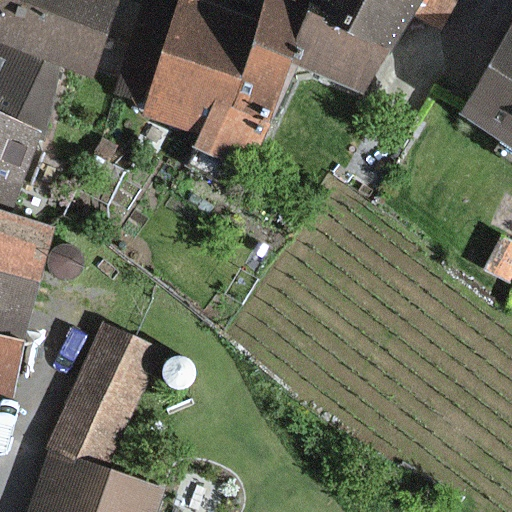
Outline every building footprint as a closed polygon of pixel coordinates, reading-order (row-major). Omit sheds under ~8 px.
[(107,0),(0,0),(0,43),(59,65),(81,73),(107,0)] [(233,79),(250,18),(194,0),(173,0),(166,24),(137,13),(112,92),(141,102),(138,114),(194,136),(207,100),(225,107),(233,79)] [(296,12),(299,0),(255,0),(250,18),(233,79),(225,107),(207,100),(194,136),(189,149),(246,170),(279,62),(296,12)] [(299,0),(296,12),(382,50),(407,15),(415,0),(299,0)] [(415,0),(407,15),(437,32),(453,0),(415,0)] [(382,50),(296,12),(279,62),(356,95),(382,50)] [(511,22),(508,19),(456,111),(511,149),(511,22)] [(59,65),(0,43),(0,115),(43,134),(59,65)] [(0,115),(0,210),(6,212),(33,139),(40,141),(43,134),(0,115)] [(0,273),(36,282),(51,226),(6,212),(0,210),(0,273)] [(511,242),(501,238),(485,269),(510,281),(511,277),(511,242)] [(48,270),(51,275),(55,278),(61,280),(66,280),(72,278),(76,275),(79,270),(81,264),(80,258),(78,253),(74,249),(69,246),(63,246),(57,247),(52,250),(49,254),(46,259),(46,265),(48,270)] [(36,282),(0,273),(0,338),(16,342),(21,342),(36,282)] [(102,323),(47,446),(108,469),(160,349),(102,323)] [(0,393),(7,395),(16,342),(0,338),(0,393)] [(161,382),(164,386),(168,389),(173,390),(179,389),(183,387),(187,383),(190,378),(191,373),(190,367),(187,362),(182,359),(177,357),(171,357),(166,359),(162,363),(159,367),(158,372),(158,377),(161,382)] [(152,511),(160,490),(47,455),(27,511),(152,511)]
